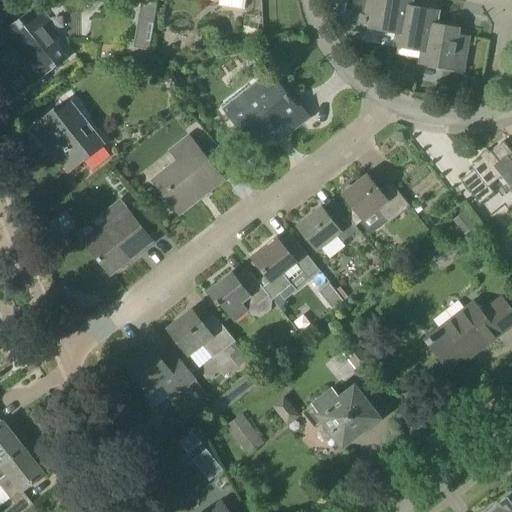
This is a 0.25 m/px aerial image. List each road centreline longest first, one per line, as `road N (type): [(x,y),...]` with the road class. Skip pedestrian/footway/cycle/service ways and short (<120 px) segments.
road 1 (residential): [(62,354),(367,126),(384,99)]
road 2 (residential): [(127,511),(62,354)]
road 3 (residential): [(62,354),(0,201)]
road 4 (residential): [(396,511),(511,422)]
road 5 (residential): [(384,99),(463,116),(511,104)]
road 6 (residential): [(309,0),(336,60),(384,99)]
